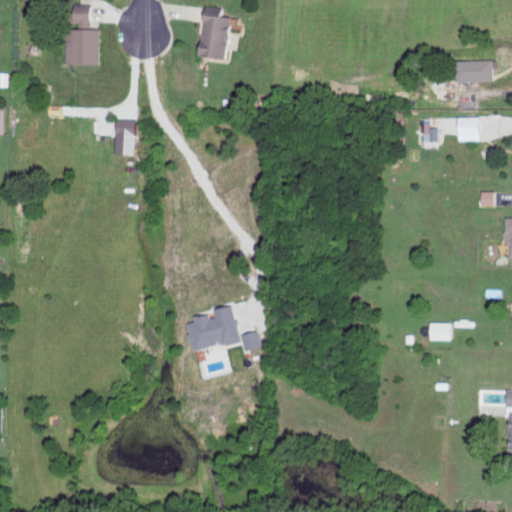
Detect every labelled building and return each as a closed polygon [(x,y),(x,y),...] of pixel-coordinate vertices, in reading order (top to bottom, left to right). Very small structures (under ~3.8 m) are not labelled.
[(103,62),(103,27),(95,27),(95,3),(77,3),(77,27),(69,27),(69,61),(103,62)] [(234,55),(237,14),(226,13),(227,5),(210,4),(207,53),(234,55)] [(496,57),(459,58),(460,86),(473,86),(473,79),(496,78),(496,57)] [(485,138),(485,115),(464,115),(463,138),(485,138)] [(119,151),(140,151),(140,117),(118,117),(119,151)] [(442,139),(442,125),(426,126),(426,139),(442,139)] [(485,203),(499,203),(498,189),(484,189),(485,203)] [(243,339),(236,303),(215,307),(216,313),(191,318),(197,348),(243,339)] [(457,320),(433,320),(433,337),(457,338),(457,320)] [(244,333),(248,349),(264,345),(260,329),(244,333)]
